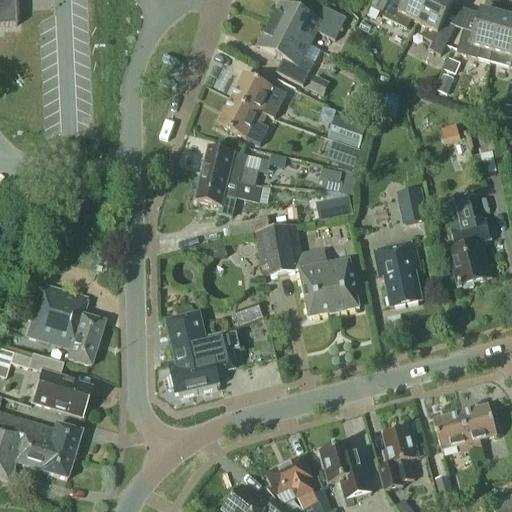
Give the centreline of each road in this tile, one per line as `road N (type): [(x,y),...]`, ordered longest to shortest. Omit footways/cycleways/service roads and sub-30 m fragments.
road 1 (tertiary): [(170,454),(229,424),(510,350)]
road 2 (residential): [(170,454),(137,400),(131,172)]
road 3 (residential): [(131,172),(134,66),(164,16)]
road 4 (residential): [(175,148),(171,137),(216,0)]
road 5 (unclassified): [(131,172),(0,161)]
